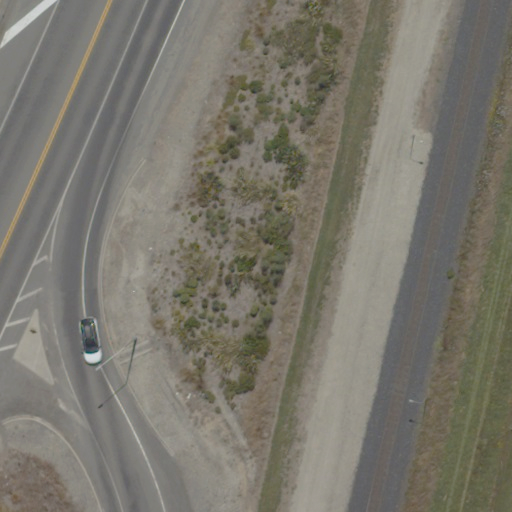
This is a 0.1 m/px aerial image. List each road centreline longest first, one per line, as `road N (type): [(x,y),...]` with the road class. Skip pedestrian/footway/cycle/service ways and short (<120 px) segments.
road 1 (trunk): [(127,0),(71,213),(67,309),(89,388),(136,484),(140,511)]
road 2 (trunk): [(0,245),(108,0)]
